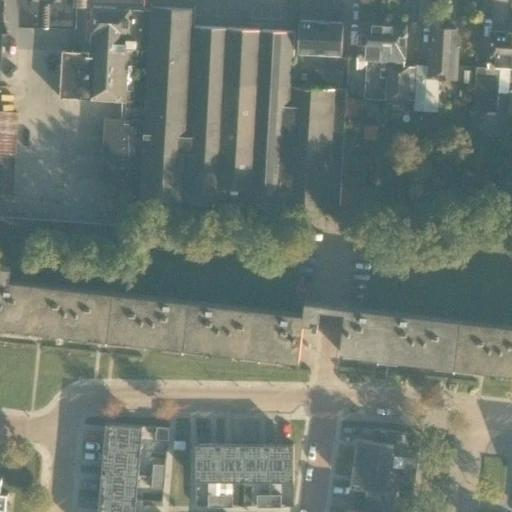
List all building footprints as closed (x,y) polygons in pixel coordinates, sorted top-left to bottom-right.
[(77,0),(15,0),(15,25),(77,26),(77,0)] [(128,183),(128,195),(141,196),(141,200),(184,202),(194,27),(196,27),(196,24),(197,7),(154,3),(153,8),(152,7),(149,49),(145,118),(145,120),(133,120),(128,183)] [(136,48),(149,49),(152,7),(96,4),(93,6),(91,41),(94,41),(93,52),(65,50),(61,96),(133,101),(136,48)] [(344,23),(300,20),(298,52),(342,54),(344,23)] [(194,27),(184,202),(320,208),(320,206),(341,207),(342,179),(347,88),(294,85),(295,54),(297,30),(196,24),(196,27),(194,27)] [(380,77),(383,25),(359,24),(357,60),(370,60),(369,76),(367,76),(366,97),(386,98),(386,89),(387,77),(380,77)] [(413,99),(415,67),(404,67),(406,26),(383,25),(380,77),(387,77),(386,89),(386,98),(413,99)] [(457,79),(458,47),(456,47),(456,29),(432,28),(430,49),(428,49),(427,66),(415,65),(415,67),(413,99),(412,110),(437,111),(438,78),(457,79)] [(511,68),(511,47),(511,31),(490,30),(488,67),(477,66),(477,70),(474,110),(498,112),(501,68),(511,68)] [(344,70),(332,69),(332,82),(343,83),(344,70)] [(0,120),(16,122),(16,111),(0,110),(0,120)] [(101,181),(128,183),(133,120),(132,120),(126,119),(105,118),(101,181)] [(16,123),(16,122),(0,120),(0,131),(15,132),(16,123)] [(0,141),(14,143),(15,132),(0,131),(0,141)] [(14,146),(14,143),(0,141),(0,151),(14,153),(14,146)] [(0,162),(13,163),(14,153),(0,151),(0,162)] [(12,170),(13,163),(0,162),(0,172),(12,174),(12,170)] [(0,183),(11,184),(12,174),(0,172),(0,183)] [(463,192),(488,195),(489,181),(464,178),(463,192)] [(342,179),(341,207),(340,210),(355,211),(357,179),(342,179)] [(128,195),(128,183),(101,181),(100,193),(128,195)] [(0,193),(11,194),(11,184),(0,183),(0,193)] [(441,197),(426,196),(425,209),(441,209),(441,197)] [(9,216),(0,215),(0,236),(7,237),(9,216)] [(17,238),(19,217),(9,216),(7,237),(17,238)] [(28,239),(29,218),(19,217),(17,238),(28,239)] [(38,240),(40,218),(29,218),(28,239),(38,240)] [(49,240),(50,219),(40,218),(38,240),(49,240)] [(59,241),(61,220),(50,219),(49,240),(59,241)] [(69,242),(71,220),(61,220),(59,241),(69,242)] [(80,243),(81,221),(71,220),(69,242),(80,243)] [(90,243),(92,222),(81,221),(80,243),(90,243)] [(101,244),(102,223),(92,222),(90,243),(101,244)] [(111,245),(112,223),(102,223),(101,244),(111,245)] [(123,224),(112,223),(111,245),(121,245),(123,224)] [(1,265),(0,270),(0,325),(301,360),(306,323),(321,325),(324,302),(307,300),(305,318),(9,283),(11,267),(1,265)] [(511,329),(347,311),(342,352),(511,372),(511,329)] [(106,422),(104,447),(141,450),(143,425),(106,422)] [(157,426),(156,439),(168,440),(169,427),(157,426)] [(357,438),(354,462),(391,467),(394,444),(398,444),(399,434),(399,431),(375,428),(373,439),(357,438)] [(196,443),(196,480),(220,480),(221,443),(196,443)] [(221,443),(220,480),(245,480),(245,443),(221,443)] [(245,443),(245,480),(270,480),(270,443),(245,443)] [(270,443),(270,480),(294,480),(294,443),(270,443)] [(104,447),(102,471),(139,474),(141,450),(104,447)] [(406,457),(404,469),(417,470),(418,458),(406,457)] [(354,462),(351,486),(366,489),(365,500),(390,504),(391,491),(387,491),(391,467),(354,462)] [(154,463),(153,475),(165,476),(166,464),(154,463)] [(404,469),(403,481),(415,482),(417,470),(404,469)] [(102,471),(100,495),(137,499),(139,474),(102,471)] [(0,511),(6,511),(8,493),(1,492),(3,475),(0,475),(0,511)] [(153,475),(152,487),(164,488),(165,476),(153,475)] [(208,506),(208,507),(221,507),(221,494),(208,494),(208,506)] [(221,494),(221,507),(233,507),(233,494),(221,494)] [(257,494),(257,507),(269,507),(269,494),(257,494)] [(269,494),(269,507),(281,507),(281,506),(281,494),(269,494)] [(100,495),(98,511),(135,511),(137,499),(100,495)] [(348,510),(347,511),(388,511),(390,504),(365,500),(363,511),(348,510)]
